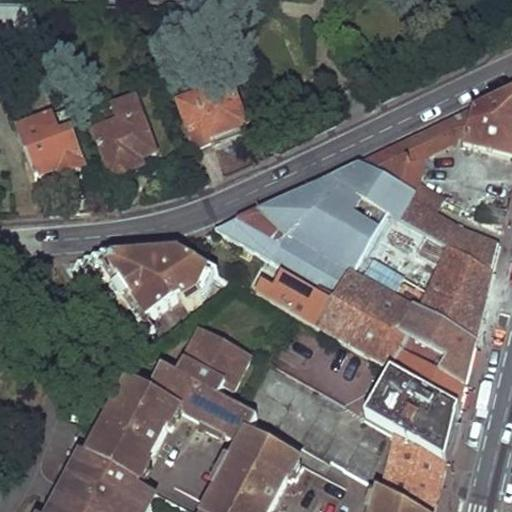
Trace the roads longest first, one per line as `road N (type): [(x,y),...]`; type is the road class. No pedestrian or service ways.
road 1 (residential): [(511,68),(174,223),(0,245)]
road 2 (residential): [(65,359),(35,451),(2,511)]
road 3 (unknown): [(417,511),(280,429)]
road 4 (primary): [(482,511),(511,390)]
